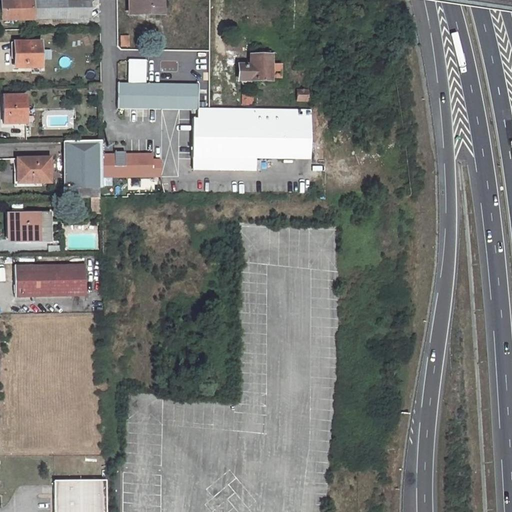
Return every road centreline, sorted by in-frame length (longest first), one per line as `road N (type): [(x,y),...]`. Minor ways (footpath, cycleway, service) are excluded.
road 1 (trunk): [(428,0),(444,79),(450,246),(424,420),(425,511)]
road 2 (trunk): [(449,0),(485,161),(511,477)]
road 3 (trunk): [(511,167),(477,0)]
